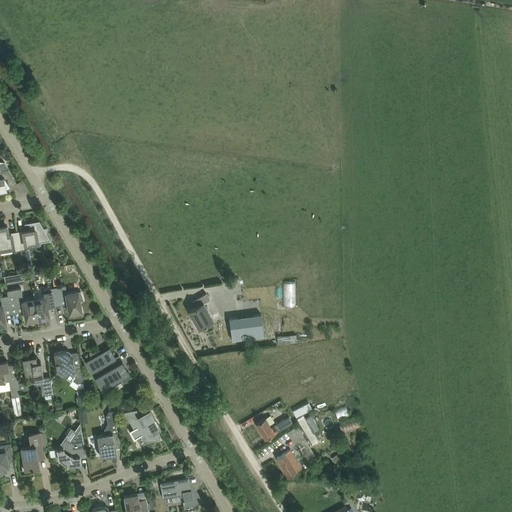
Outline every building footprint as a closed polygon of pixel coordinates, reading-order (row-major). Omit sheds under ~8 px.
[(4,162),(0,162),(0,190),(19,187),(4,162)] [(31,230),(17,232),(20,250),(26,249),(25,244),(35,242),(35,243),(50,240),(46,233),(45,228),(47,228),(47,227),(43,228),(39,220),(29,222),(31,230)] [(20,250),(17,232),(8,234),(6,226),(0,227),(0,248),(13,246),(14,251),(20,250)] [(301,295),(300,271),(289,271),(290,296),(301,295)] [(174,278),(174,287),(200,286),(200,277),(174,278)] [(79,301),(83,300),(82,298),(82,296),(82,295),(81,293),(80,291),(66,293),(65,285),(52,287),(55,300),(65,298),(66,302),(67,302),(69,313),(72,312),(72,315),(74,315),(77,314),(79,313),(82,312),(81,307),(80,307),(79,301)] [(39,298),(33,299),(38,322),(38,321),(41,321),(44,320),(46,318),(46,317),(48,316),(46,306),(55,304),(55,300),(52,287),(41,289),(39,298)] [(38,322),(33,299),(23,301),(20,288),(6,290),(7,295),(9,308),(21,306),(22,310),(24,310),(26,320),(28,320),(28,321),(30,322),(31,322),(34,322),(35,322),(37,321),(37,322),(38,322)] [(194,306),(188,310),(198,328),(212,319),(202,302),(208,298),(205,293),(191,301),(194,306)] [(2,327),(3,326),(2,324),(5,324),(3,313),(5,313),(4,309),(9,308),(7,295),(0,296),(0,299),(1,305),(0,304),(0,327),(1,327),(2,327)] [(261,314),(228,318),(231,339),(263,335),(261,314)] [(296,342),(295,334),(295,333),(276,335),(277,344),(296,342)] [(122,366),(120,363),(122,361),(121,361),(118,355),(114,357),(109,348),(109,347),(98,354),(97,349),(89,351),(90,358),(85,361),(101,388),(128,372),(128,371),(127,372),(123,366),(122,366)] [(56,370),(71,381),(72,379),(76,383),(83,382),(80,365),(77,352),(70,353),(69,353),(66,351),(66,350),(53,352),(55,362),(56,370)] [(42,395),(52,393),(49,376),(43,377),(40,361),(36,362),(35,355),(22,358),(26,381),(33,380),(33,383),(36,385),(40,384),(42,395)] [(20,395),(15,365),(15,363),(8,364),(7,360),(0,361),(0,381),(8,380),(11,397),(20,395)] [(343,409),(355,405),(353,396),(340,399),(343,409)] [(136,409),(123,411),(133,428),(129,431),(134,439),(140,435),(140,439),(143,440),(145,440),(147,440),(149,440),(151,440),(153,440),(155,439),(157,439),(160,438),(155,431),(160,428),(149,408),(139,414),(136,409)] [(115,447),(120,446),(121,446),(114,409),(109,410),(105,416),(107,424),(104,428),(105,433),(96,435),(100,456),(110,455),(110,458),(111,458),(111,459),(112,460),(113,460),(114,460),(115,460),(115,459),(116,459),(116,458),(116,457),(115,447)] [(292,421),(288,415),(270,426),(265,417),(255,422),(264,438),(292,421)] [(314,455),(297,426),(297,425),(287,431),(294,443),(297,441),(307,459),(314,455)] [(79,457),(86,456),(80,427),(80,428),(70,442),(65,439),(60,446),(59,446),(58,448),(56,448),(58,460),(58,459),(60,459),(66,463),(66,465),(81,463),(79,457)] [(30,445),(20,447),(22,461),(20,461),(22,470),(31,468),(31,469),(33,468),(33,467),(39,466),(36,453),(43,451),(40,431),(28,433),(30,445)] [(6,462),(13,461),(10,444),(0,445),(0,473),(2,473),(1,466),(7,465),(6,462)] [(290,448),(275,457),(287,476),(301,467),(290,448)] [(347,470),(337,453),(331,457),(336,465),(330,468),(335,477),(347,470)] [(159,482),(162,498),(183,494),(184,499),(182,499),(184,510),(195,508),(195,507),(194,508),(193,506),(202,501),(195,488),(189,489),(187,477),(159,482)] [(364,501),(366,493),(358,491),(355,499),(364,501)] [(148,511),(146,498),(138,499),(137,493),(123,496),(126,510),(124,510),(124,511),(148,511)]
